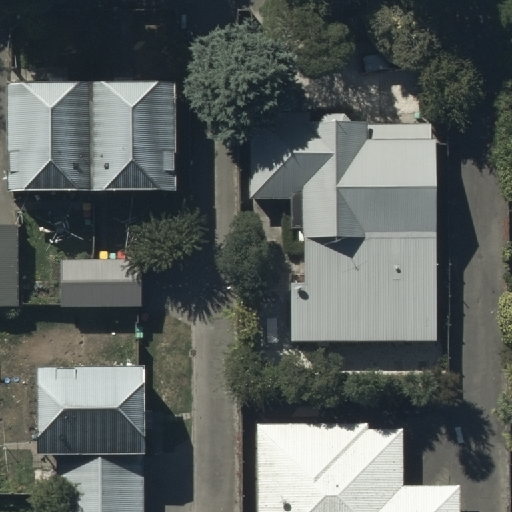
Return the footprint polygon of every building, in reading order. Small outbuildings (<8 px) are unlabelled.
[(178,205),(178,97),(11,99),(12,206),(178,205)] [(294,347),(438,346),(436,129),(312,130),(312,119),(251,119),(252,208),(293,208),(293,238),(307,238),(308,291),(293,291),(294,347)] [(20,236),(0,235),(0,310),(19,310),(20,236)] [(142,312),(141,269),(62,270),(63,313),(142,312)] [(146,511),(145,381),(40,381),(40,469),(60,469),(59,511),(146,511)] [(402,491),(402,435),(368,435),(368,430),(260,430),(260,511),(461,511),(461,491),(402,491)]
